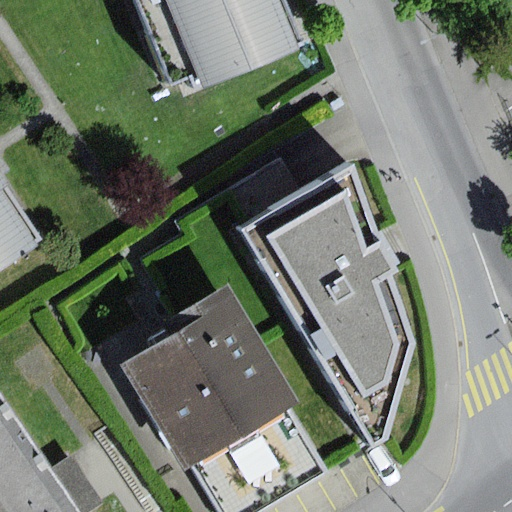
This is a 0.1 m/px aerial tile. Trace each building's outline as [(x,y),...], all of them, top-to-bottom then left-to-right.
[(285,0),(136,0),(170,84),(183,79),(188,91),(303,45),(285,0)] [(348,164),(237,225),(369,444),(384,436),(411,342),(388,275),(396,269),(376,240),(348,164)] [(0,269),(39,244),(0,185),(0,269)] [(304,404),(232,283),(164,325),(173,340),(131,365),(194,470),(293,411),(304,404)] [(72,511),(0,405),(0,511),(72,511)] [(293,411),(194,470),(219,511),(265,511),(330,473),(293,411)]
